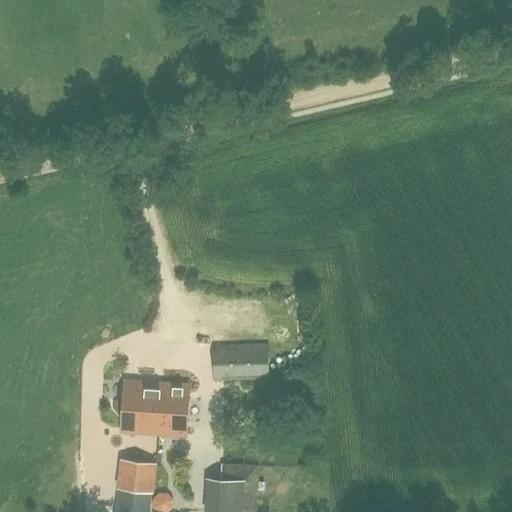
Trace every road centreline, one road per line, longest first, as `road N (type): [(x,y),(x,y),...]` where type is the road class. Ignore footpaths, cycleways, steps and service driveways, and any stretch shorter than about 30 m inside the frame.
road 1 (track): [(511,52),(132,141)]
road 2 (unclassified): [(0,175),(132,141)]
